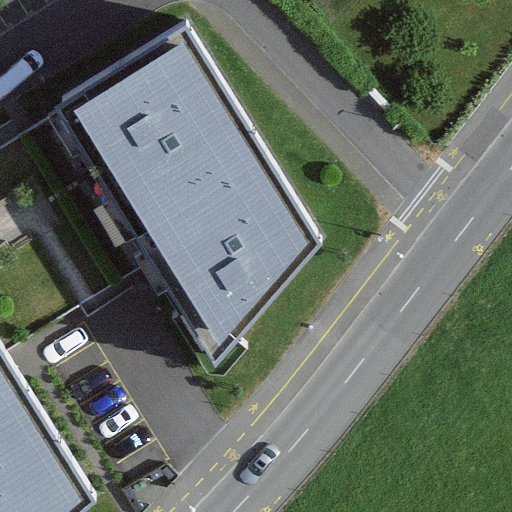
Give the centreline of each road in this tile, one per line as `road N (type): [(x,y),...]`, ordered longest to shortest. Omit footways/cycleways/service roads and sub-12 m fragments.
road 1 (residential): [(472,220),(236,511)]
road 2 (residential): [(472,220),(374,139),(238,0)]
road 3 (residential): [(0,70),(106,0)]
